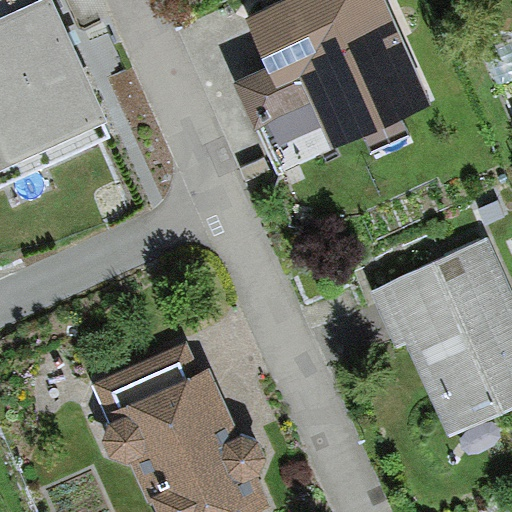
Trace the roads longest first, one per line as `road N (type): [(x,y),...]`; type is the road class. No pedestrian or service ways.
road 1 (residential): [(224,202),(362,511)]
road 2 (residential): [(224,202),(0,304)]
road 3 (residential): [(137,0),(224,202)]
